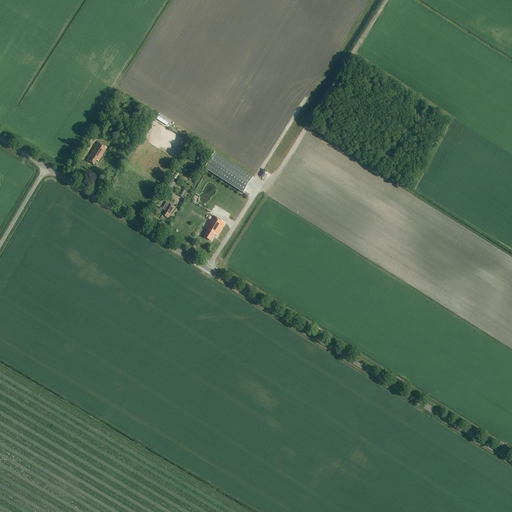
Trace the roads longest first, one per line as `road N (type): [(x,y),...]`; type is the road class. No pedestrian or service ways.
road 1 (unclassified): [(511,460),(0,137)]
road 2 (track): [(206,268),(386,0)]
